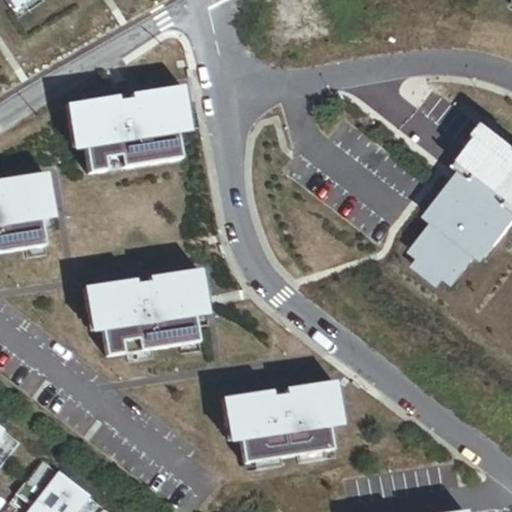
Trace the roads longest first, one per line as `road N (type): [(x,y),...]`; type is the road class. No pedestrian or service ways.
road 1 (residential): [(511,475),(280,301),(245,254),(217,104)]
road 2 (residential): [(217,104),(437,61),(511,78)]
road 3 (residential): [(187,0),(0,124)]
